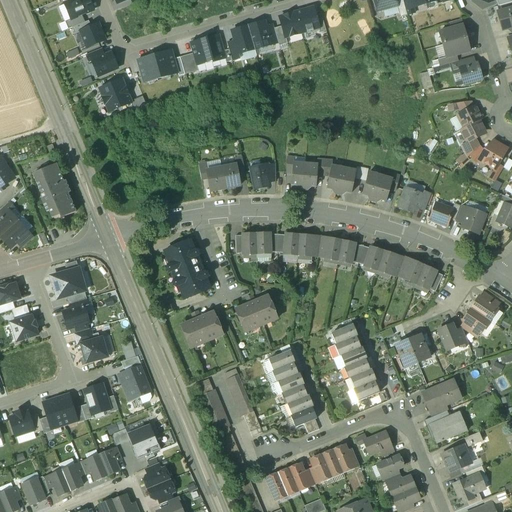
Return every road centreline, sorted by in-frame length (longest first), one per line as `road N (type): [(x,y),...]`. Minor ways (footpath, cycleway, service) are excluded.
road 1 (residential): [(107,238),(222,511)]
road 2 (residential): [(198,213),(326,213),(414,236),(474,264)]
road 3 (residential): [(6,0),(107,238)]
road 4 (residential): [(439,503),(394,409),(252,466)]
road 5 (residential): [(292,0),(121,48),(100,0)]
road 6 (residential): [(198,213),(225,298),(189,311)]
road 7 (residential): [(72,381),(30,263)]
